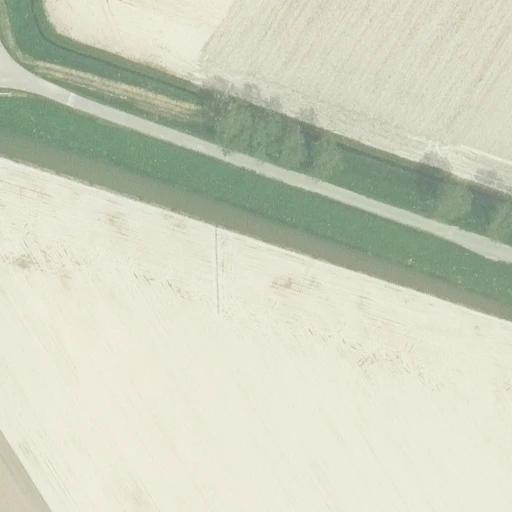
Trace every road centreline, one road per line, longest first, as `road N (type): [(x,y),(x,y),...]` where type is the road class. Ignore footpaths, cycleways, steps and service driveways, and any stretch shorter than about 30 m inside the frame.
road 1 (unclassified): [(0,79),(511,257)]
road 2 (track): [(0,75),(38,74),(209,115),(221,105)]
